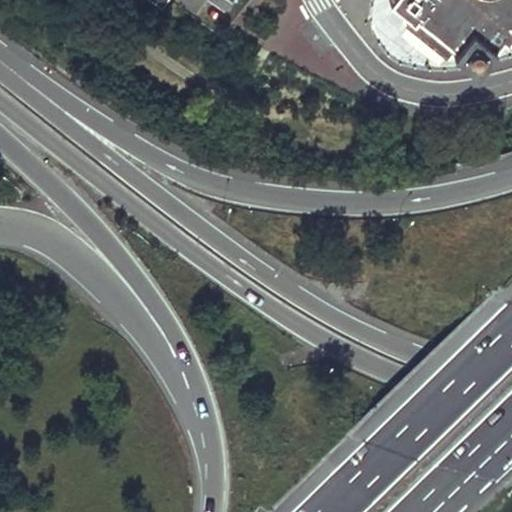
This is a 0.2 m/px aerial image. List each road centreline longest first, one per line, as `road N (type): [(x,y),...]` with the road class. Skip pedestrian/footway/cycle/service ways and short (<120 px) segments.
road 1 (motorway): [(0,100),(185,246),(303,326),(370,364),(511,405)]
road 2 (motorway): [(511,378),(426,356),(301,301),(64,114)]
road 3 (motorway): [(511,178),(428,198),(303,199),(192,175),(64,114)]
road 4 (motorway): [(0,135),(124,257),(188,362),(199,412)]
road 5 (motorway): [(0,217),(51,235),(87,262),(151,336),(199,412)]
road 6 (motorway): [(511,339),(330,511)]
road 7 (residential): [(511,82),(451,94),(383,80),(316,0)]
road 8 (motorway): [(426,511),(511,428)]
